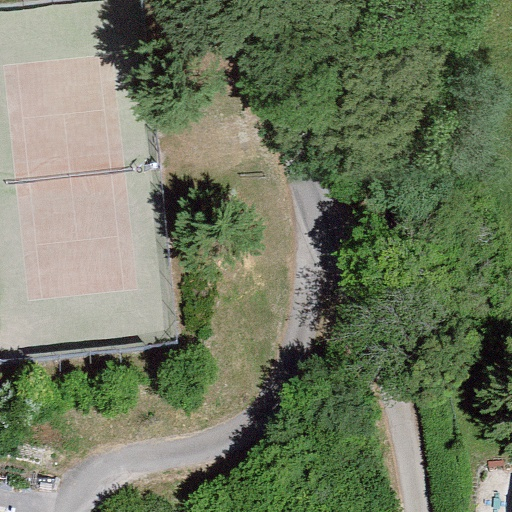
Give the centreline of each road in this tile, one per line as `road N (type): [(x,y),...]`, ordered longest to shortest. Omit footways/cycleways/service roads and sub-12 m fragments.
road 1 (residential): [(324,214),(290,362),(241,435),(89,472),(66,511)]
road 2 (residential): [(324,214),(370,315),(411,446),(421,511)]
road 3 (residential): [(237,0),(278,65),(324,214)]
